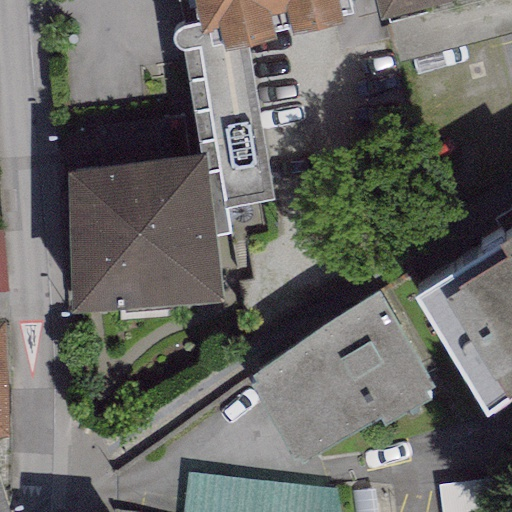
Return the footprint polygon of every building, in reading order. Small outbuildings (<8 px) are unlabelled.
[(189,0),(202,53),(218,49),(223,72),(277,59),(271,36),(286,32),(292,58),(345,45),(339,20),(354,16),(349,0),(189,0)] [(511,0),(369,0),(378,36),(511,0)] [(204,166),(67,189),(72,330),(222,317),(204,166)] [(398,299),(485,440),(511,423),(511,208),(492,222),(500,236),(398,299)] [(378,308),(246,390),(301,480),(434,398),(378,308)] [(5,324),(0,324),(0,437),(10,436),(5,324)] [(186,478),(181,511),(339,511),(334,492),(186,478)] [(9,511),(0,485),(0,511),(9,511)]
